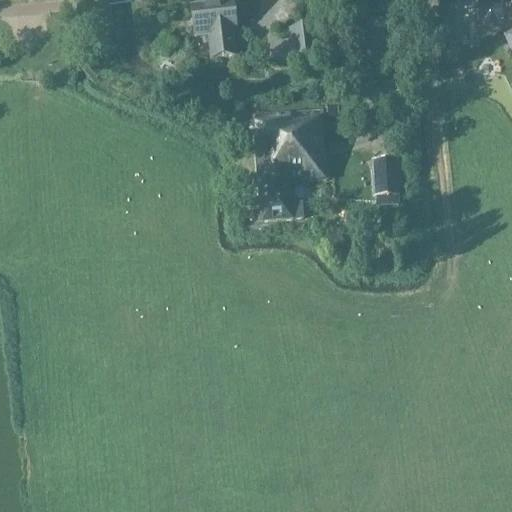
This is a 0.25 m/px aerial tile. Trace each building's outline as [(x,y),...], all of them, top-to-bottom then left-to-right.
[(232,35),(236,34),(232,3),(191,9),(194,39),(208,38),(210,61),(235,58),(232,35)] [(502,3),(478,3),(478,22),(484,22),(484,27),(496,27),(496,22),(502,22),(502,3)] [(468,42),(467,9),(441,10),(442,43),(468,42)] [(293,63),(317,60),(313,29),(289,32),(293,63)] [(290,185),(326,183),(321,114),(253,119),(260,218),(241,219),(242,235),(261,234),(261,224),(292,222),(290,185)]
